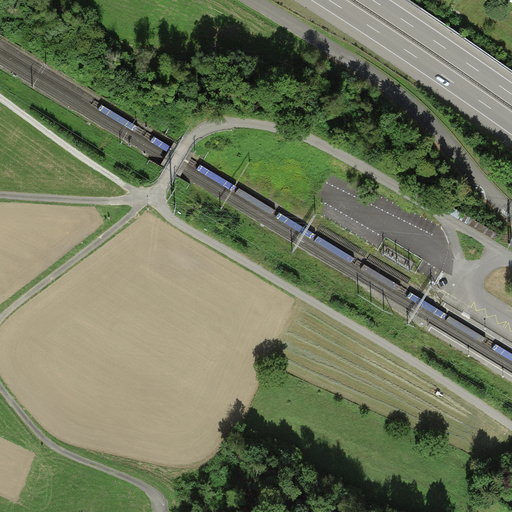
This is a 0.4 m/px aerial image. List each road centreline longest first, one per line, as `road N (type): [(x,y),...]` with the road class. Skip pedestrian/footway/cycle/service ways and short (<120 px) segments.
road 1 (unclassified): [(511,257),(328,148),(265,126),(234,121),(201,130),(147,198)]
road 2 (residential): [(511,429),(147,198)]
road 3 (unclassified): [(511,210),(435,123),(377,74),(250,0)]
road 4 (track): [(0,97),(147,198),(0,194)]
road 5 (motorway): [(329,0),(511,122)]
road 6 (residential): [(0,387),(48,445),(152,490),(156,511)]
road 7 (residential): [(147,198),(0,320)]
road 8 (motorway): [(511,93),(373,0)]
